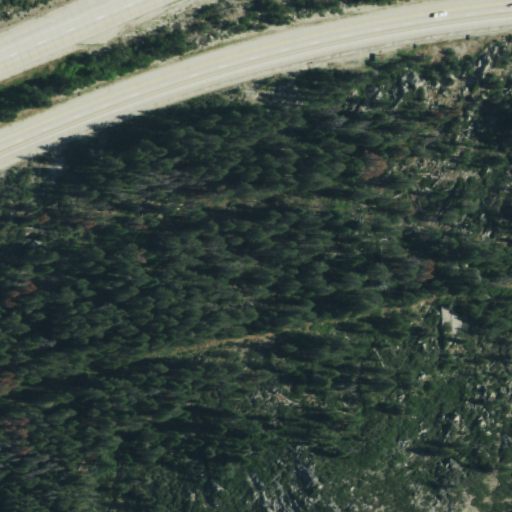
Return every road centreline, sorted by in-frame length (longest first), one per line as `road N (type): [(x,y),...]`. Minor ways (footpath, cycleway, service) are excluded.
road 1 (motorway): [(0,168),(287,64),(511,12)]
road 2 (motorway): [(122,0),(0,54)]
